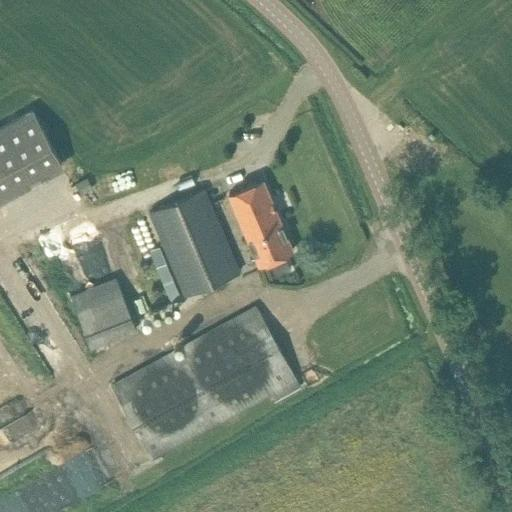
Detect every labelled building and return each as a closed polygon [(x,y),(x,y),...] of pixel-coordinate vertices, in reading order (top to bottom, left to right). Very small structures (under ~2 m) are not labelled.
[(0,202),(64,167),(32,108),(0,125),(0,202)] [(229,193),(259,265),(293,251),(262,179),(229,193)] [(148,211),(185,295),(240,271),(203,187),(148,211)] [(74,303),(91,347),(137,329),(120,285),(74,303)] [(150,457),(296,378),(257,306),(111,385),(150,457)]
